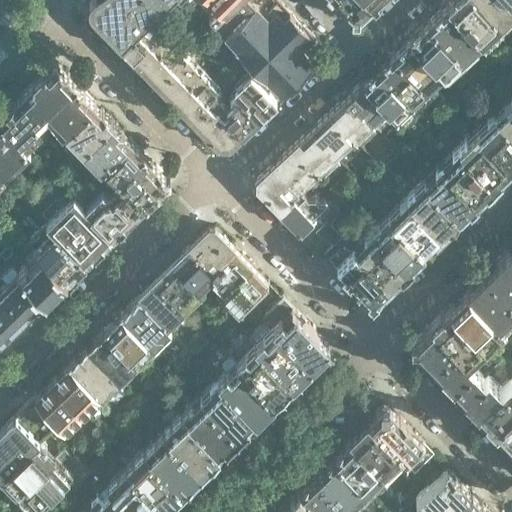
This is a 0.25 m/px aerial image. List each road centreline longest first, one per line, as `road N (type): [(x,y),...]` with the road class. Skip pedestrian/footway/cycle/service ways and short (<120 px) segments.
road 1 (residential): [(0,383),(214,180)]
road 2 (residential): [(208,511),(346,379),(371,344)]
road 3 (residential): [(371,344),(214,180)]
road 4 (residential): [(214,180),(62,24)]
road 5 (residential): [(371,344),(511,199)]
road 6 (residential): [(511,485),(371,344)]
road 7 (residential): [(360,47),(214,180)]
